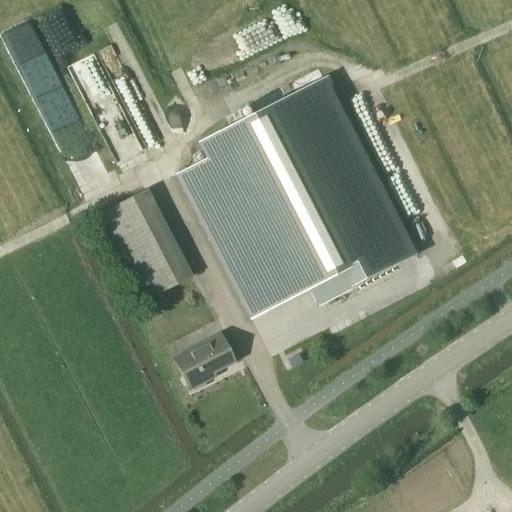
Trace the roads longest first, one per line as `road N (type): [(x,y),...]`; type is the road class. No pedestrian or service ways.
road 1 (track): [(511,26),(359,90),(335,64),(305,65),(198,120),(150,176),(0,251)]
road 2 (tertiary): [(245,511),(511,319)]
